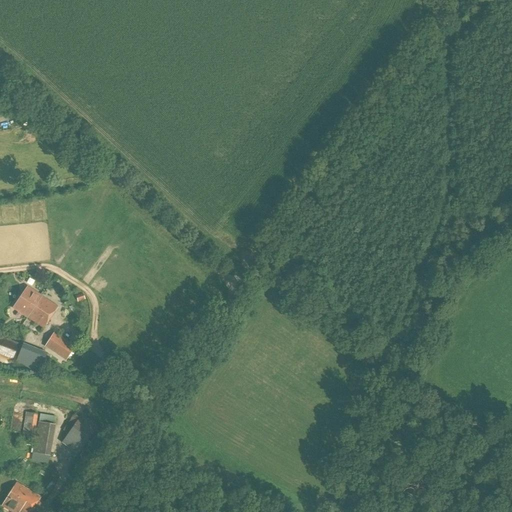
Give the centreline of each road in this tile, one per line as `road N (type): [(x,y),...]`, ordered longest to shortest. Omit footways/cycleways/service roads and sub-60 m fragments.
road 1 (tertiary): [(239,291),(426,45),(444,0)]
road 2 (unclassified): [(239,291),(0,74)]
road 3 (tertiary): [(74,511),(239,291)]
road 4 (unknown): [(155,403),(95,349),(87,290),(49,269),(0,272)]
